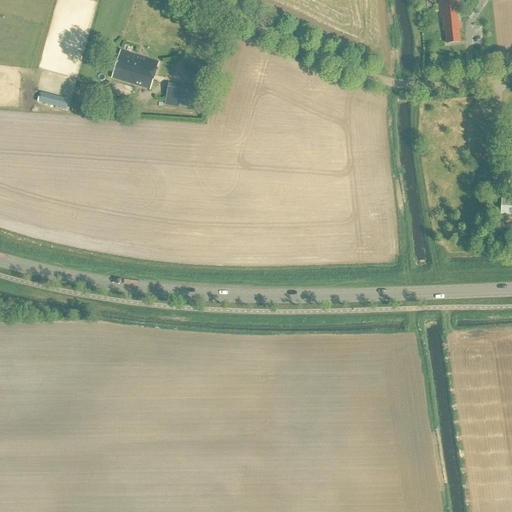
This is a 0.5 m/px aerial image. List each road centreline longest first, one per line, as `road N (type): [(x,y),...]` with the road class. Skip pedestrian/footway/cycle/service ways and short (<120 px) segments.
road 1 (primary): [(511,292),(206,302),(0,266)]
road 2 (unclassified): [(511,78),(398,85),(201,0)]
